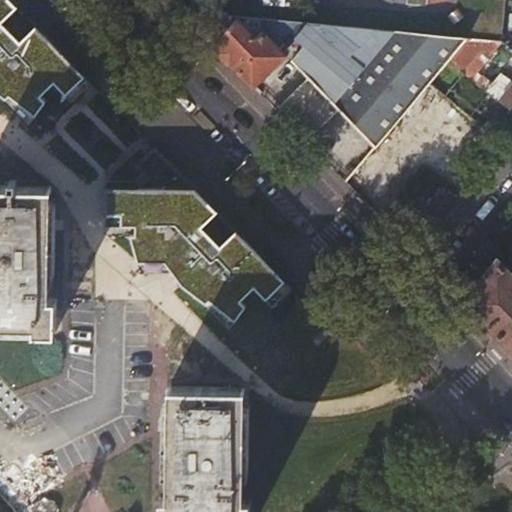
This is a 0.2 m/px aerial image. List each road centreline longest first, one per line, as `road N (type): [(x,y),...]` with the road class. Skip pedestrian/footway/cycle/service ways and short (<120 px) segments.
road 1 (secondary): [(397,296),(108,0)]
road 2 (residential): [(397,296),(511,160)]
road 3 (secondary): [(511,419),(397,296)]
